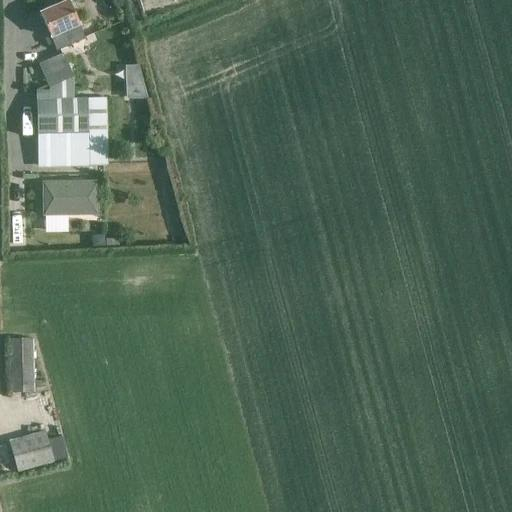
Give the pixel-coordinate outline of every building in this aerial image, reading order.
[(56,4),(38,11),(56,49),(84,36),(67,0),(53,0),(54,0),(56,4)] [(48,89),(36,90),(38,163),(103,162),(102,97),(73,97),(72,76),(62,52),(38,62),(48,86),(48,89)] [(97,178),(46,178),(46,210),(97,210),(97,178)] [(9,390),(32,389),(30,337),(8,337),(9,390)] [(16,470),(52,460),(44,431),(8,442),(16,470)]
